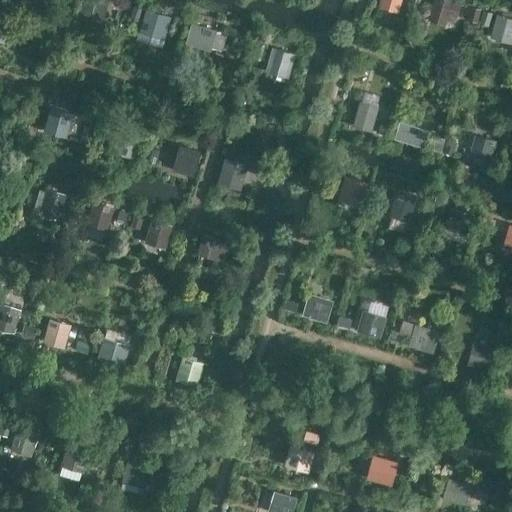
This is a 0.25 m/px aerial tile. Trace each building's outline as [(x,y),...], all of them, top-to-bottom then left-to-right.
[(104,18),(109,0),(84,0),(81,11),(104,18)] [(434,0),(430,19),(448,24),(451,13),(460,16),(464,0),(434,0)] [(148,6),(139,37),(165,45),(174,14),(148,6)] [(498,34),(504,13),(482,6),(475,27),(498,34)] [(0,41),(7,43),(13,20),(0,16),(0,41)] [(199,46),(205,25),(183,18),(176,39),(199,46)] [(355,123),(373,129),(383,96),(365,90),(355,123)] [(51,105),(46,129),(70,134),(75,110),(51,105)] [(414,138),(420,117),(398,110),(391,131),(414,138)] [(126,141),(133,120),(110,113),(104,134),(126,141)] [(499,137),(474,131),(467,159),(492,165),(499,137)] [(454,152),(457,140),(438,135),(435,147),(454,152)] [(180,142),(175,168),(198,173),(203,147),(180,142)] [(225,157),(217,183),(242,190),(250,165),(225,157)] [(48,205),(54,184),(31,177),(25,198),(48,205)] [(352,209),(358,189),(335,182),(329,203),(352,209)] [(412,229),(414,193),(395,192),(393,228),(412,229)] [(94,226),(113,226),(113,202),(94,202),(94,226)] [(457,234),(464,213),(441,207),(435,228),(457,234)] [(148,232),(152,216),(136,213),(133,229),(148,232)] [(154,216),(148,241),(168,246),(175,222),(154,216)] [(511,249),(511,221),(510,220),(502,247),(511,249)] [(228,258),(232,237),(204,232),(200,253),(228,258)] [(304,314),(329,321),(336,298),(310,291),(304,314)] [(362,318),(368,297),(345,291),(339,311),(362,318)] [(87,341),(93,320),(70,314),(64,335),(87,341)] [(395,340),(436,352),(443,329),(401,317),(395,340)] [(126,364),(135,334),(108,326),(99,356),(126,364)] [(487,356),(494,335),(471,328),(465,349),(487,356)] [(200,384),(206,359),(184,354),(178,378),(200,384)] [(0,436),(6,439),(13,418),(0,413),(0,436)] [(303,451),(309,430),(287,423),(281,444),(303,451)] [(65,466),(88,469),(91,446),(68,443),(65,466)] [(451,458),(428,452),(422,472),(444,479),(451,458)] [(128,458),(120,488),(144,494),(152,464),(128,458)] [(468,504),(474,480),(450,474),(444,497),(468,504)] [(475,482),(472,492),(491,497),(494,487),(475,482)] [(269,508),(280,511),(294,511),(300,496),(276,488),(269,508)]
